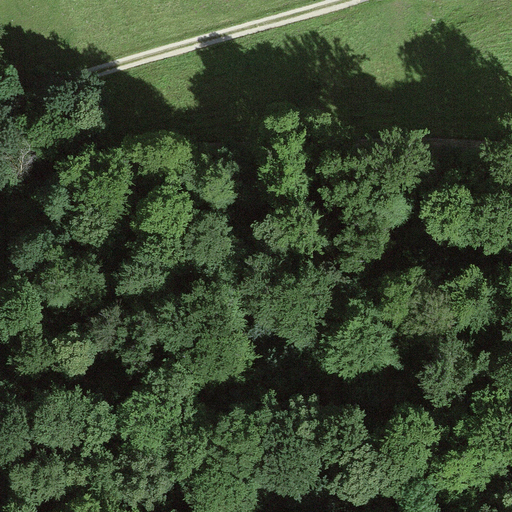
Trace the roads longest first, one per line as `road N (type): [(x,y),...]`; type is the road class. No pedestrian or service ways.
road 1 (track): [(336,0),(0,99)]
road 2 (track): [(0,193),(105,157),(305,148)]
road 3 (track): [(223,502),(511,509)]
road 4 (track): [(223,502),(0,489)]
road 5 (track): [(511,147),(329,147)]
